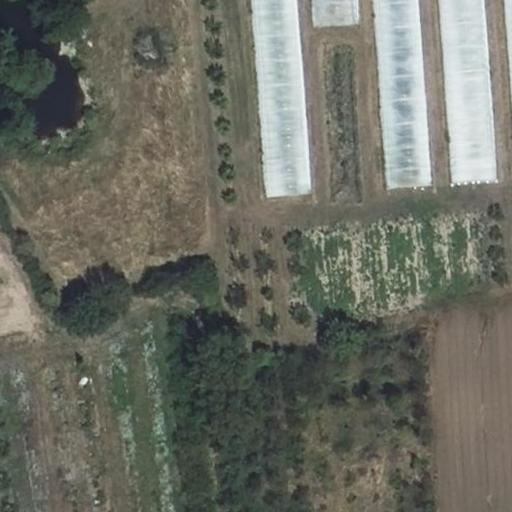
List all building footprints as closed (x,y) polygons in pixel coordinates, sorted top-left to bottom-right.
[(298,0),(250,0),(263,197),(310,195),(298,0)] [(310,0),(312,27),(358,25),(357,0),(310,0)] [(430,185),(419,0),(373,0),(384,188),(430,185)] [(484,0),(437,0),(449,183),(496,180),(484,0)] [(511,0),(503,0),(511,142),(511,0)]
